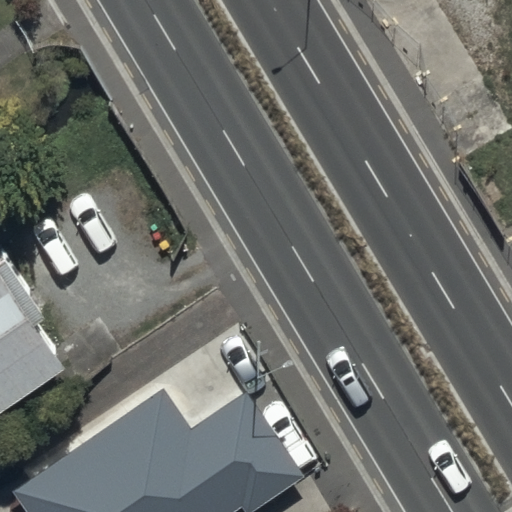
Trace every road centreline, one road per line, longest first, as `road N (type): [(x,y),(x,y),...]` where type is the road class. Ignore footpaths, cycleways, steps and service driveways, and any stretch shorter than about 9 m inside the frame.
road 1 (primary): [(452,511),(144,0)]
road 2 (primary): [(267,0),(511,407)]
